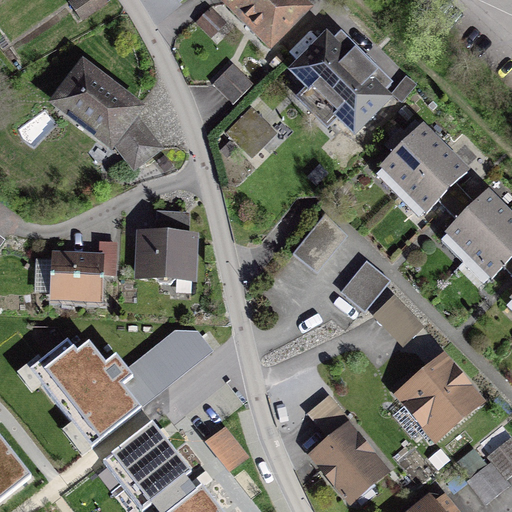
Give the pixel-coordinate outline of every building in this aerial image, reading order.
[(77,0),(73,3),(83,18),(103,4),(100,0),(77,0)] [(271,47),(306,10),(295,0),(231,0),(227,4),(271,47)] [(198,19),(210,34),(225,23),(213,7),(198,19)] [(381,96),(391,86),(341,37),(332,47),(327,42),(296,73),(311,88),(299,100),(327,129),(339,117),(355,132),(386,100),(381,96)] [(213,85),(233,105),(253,85),(233,65),(213,85)] [(121,130),(126,125),(136,110),(84,70),(58,104),(110,144),(113,140),(121,130)] [(274,135),(251,112),(229,134),(252,157),(274,135)] [(140,126),(132,129),(126,125),(121,130),(135,148),(126,156),(135,168),(158,149),(140,126)] [(423,129),(382,169),(404,191),(445,151),(423,129)] [(449,213),(449,212),(466,195),(456,185),(467,173),(445,151),(404,191),(427,214),(438,202),(449,213)] [(449,212),(449,213),(459,223),(448,235),(470,257),(510,217),(488,195),(477,206),(466,195),(449,212)] [(325,216),(293,255),(312,271),(337,240),(342,244),(347,238),(325,216)] [(511,218),(510,217),(470,257),(492,279),(503,268),(511,276),(511,218)] [(171,285),(176,279),(192,280),(194,238),(141,236),(139,278),(155,278),(160,284),(171,285)] [(100,260),(56,258),(54,298),(98,300),(100,260)] [(365,314),(390,282),(371,266),(345,298),(365,314)] [(396,293),(374,313),(402,344),(424,324),(396,293)] [(177,336),(130,372),(153,401),(211,355),(197,337),(177,336)] [(67,351),(36,376),(93,449),(136,416),(117,392),(128,383),(116,368),(104,376),(88,356),(78,364),(67,351)] [(418,383),(412,375),(392,392),(433,442),(478,404),(443,362),(418,383)] [(348,421),(330,399),(309,416),(328,438),(348,421)] [(207,438),(232,471),(252,456),(228,423),(207,438)] [(348,428),(313,457),(348,499),(383,470),(348,428)] [(190,480),(154,433),(115,462),(151,509),(190,480)] [(511,475),(511,441),(511,440),(488,457),(492,462),(487,467),(475,452),(460,464),(472,479),(468,482),(486,505),(509,487),(505,482),(511,475)] [(0,505),(27,484),(0,449),(0,505)] [(215,511),(203,497),(185,511),(215,511)] [(455,511),(444,497),(432,507),(431,506),(423,511),(455,511)]
